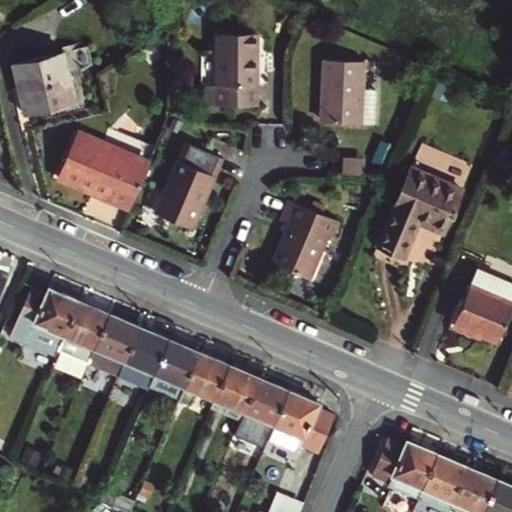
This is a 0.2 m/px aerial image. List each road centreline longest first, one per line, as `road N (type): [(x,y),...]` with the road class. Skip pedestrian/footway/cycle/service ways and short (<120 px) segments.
road 1 (unknown): [(40,239),(8,82),(12,47),(33,15)]
road 2 (tertiary): [(0,222),(198,307)]
road 3 (tertiary): [(198,307),(379,383)]
road 4 (residential): [(198,307),(274,141)]
road 5 (tertiary): [(379,383),(511,440)]
road 6 (residential): [(379,383),(325,511)]
